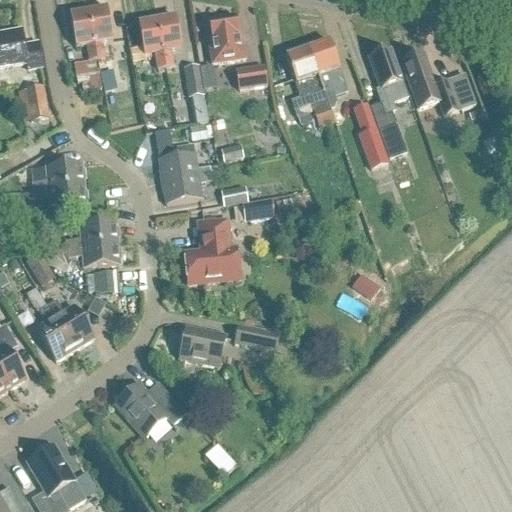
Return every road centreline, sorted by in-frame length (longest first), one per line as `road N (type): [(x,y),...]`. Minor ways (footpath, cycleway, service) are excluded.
road 1 (residential): [(0,448),(131,355),(151,317),(139,197),(63,111),(42,0)]
road 2 (unclassified): [(511,30),(285,0)]
